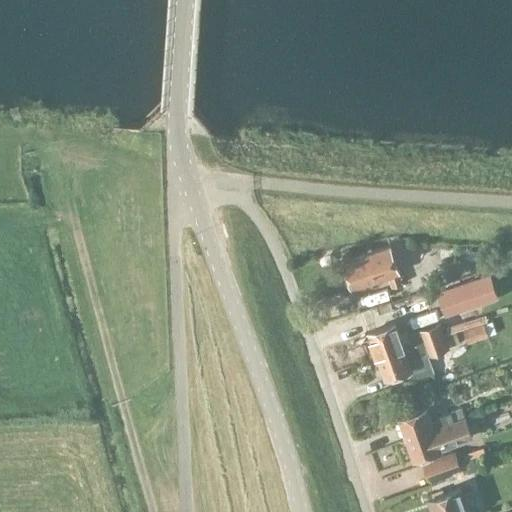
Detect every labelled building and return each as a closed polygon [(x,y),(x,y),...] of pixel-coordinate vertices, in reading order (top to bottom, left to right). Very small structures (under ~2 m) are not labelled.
[(390,245),(366,253),(343,262),(352,288),(388,276),(392,286),(403,282),(390,245)] [(487,274),(438,291),(447,315),(495,298),(487,274)] [(382,316),(410,309),(406,294),(378,300),(382,316)] [(305,307),(310,324),(325,319),(321,302),(305,307)] [(368,332),(377,357),(412,344),(433,338),(443,334),(440,324),(429,327),(409,334),(411,339),(403,342),(395,322),(368,332)] [(462,330),(467,345),(488,338),(483,323),(462,330)] [(428,355),(438,351),(448,347),(443,334),(433,338),(412,344),(377,357),(385,378),(412,368),(409,360),(427,353),(428,355)] [(399,417),(406,438),(465,417),(462,407),(436,416),(437,418),(430,420),(426,408),(399,417)] [(440,447),(473,436),(465,417),(406,438),(413,459),(441,449),(440,447)] [(455,451),(423,462),(429,480),(461,469),(455,451)] [(432,511),(469,511),(466,504),(474,501),(471,490),(462,493),(460,487),(427,498),(432,511)]
